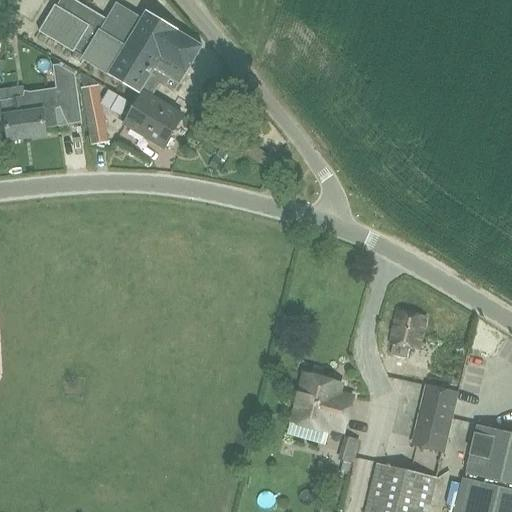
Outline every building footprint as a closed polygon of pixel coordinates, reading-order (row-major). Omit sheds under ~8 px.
[(144,92),(152,97),(159,84),(174,92),(179,83),(180,84),(202,45),(146,12),(142,19),(116,4),(107,19),(75,0),(59,0),(57,5),(55,4),(39,31),(73,51),(74,49),(85,55),(83,59),(113,76),(142,94),(144,92)] [(27,44),(0,28),(0,74),(2,75),(5,62),(0,60),(0,56),(5,40),(24,50),(27,44)] [(36,51),(33,56),(44,62),(47,90),(30,92),(24,91),(23,86),(0,89),(0,120),(3,121),(2,118),(5,118),(8,140),(45,135),(44,128),(67,125),(70,145),(84,143),(74,74),(36,51)] [(108,142),(98,86),(82,76),(81,77),(83,88),(81,88),(91,146),(108,142)] [(144,92),(142,94),(143,94),(125,125),(163,148),(183,115),(152,97),(144,92)] [(390,343),(392,343),(390,356),(406,359),(409,347),(419,349),(426,317),(397,310),(390,343)] [(305,376),(291,424),(309,429),(310,428),(326,432),(327,430),(345,435),(356,396),(342,392),(343,387),(305,376)] [(427,386),(413,445),(442,452),(456,393),(427,386)] [(454,511),(511,511),(511,434),(477,426),(464,478),(463,478),(454,511)] [(364,450),(368,430),(353,427),(349,447),(364,450)] [(364,511),(428,511),(437,477),(376,463),(364,511)] [(243,486),(238,511),(279,511),(283,495),(243,486)]
